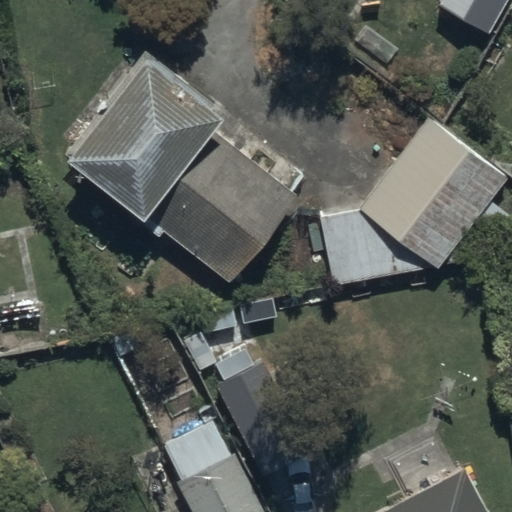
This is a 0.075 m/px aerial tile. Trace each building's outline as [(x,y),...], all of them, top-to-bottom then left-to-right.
[(497,0),(461,0),(489,16),(497,0)] [(223,90),(146,28),(63,135),(227,265),(295,180),(207,110),(223,90)] [(428,102),(358,193),(441,257),(510,163),(428,102)] [(270,347),(218,368),(257,460),(309,438),(270,347)] [(218,407),(165,430),(204,511),(266,511),(268,511),(218,407)] [(497,511),(466,449),(339,511),(497,511)]
